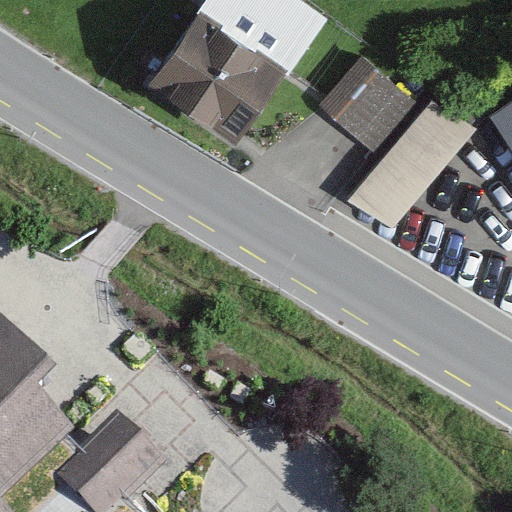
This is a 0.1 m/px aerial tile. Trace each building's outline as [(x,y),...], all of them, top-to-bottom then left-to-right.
[(317,17),(289,0),(207,0),(295,53),(317,17)] [(275,68),(186,10),(138,84),(226,142),(275,68)] [(360,64),(323,109),(374,150),(411,105),(360,64)] [(360,178),(402,210),(479,108),(437,76),(360,178)] [(511,100),(480,121),(511,169),(511,100)] [(120,423),(78,463),(37,421),(59,400),(0,339),(0,511),(133,511),(132,510),(170,474),(120,423)]
